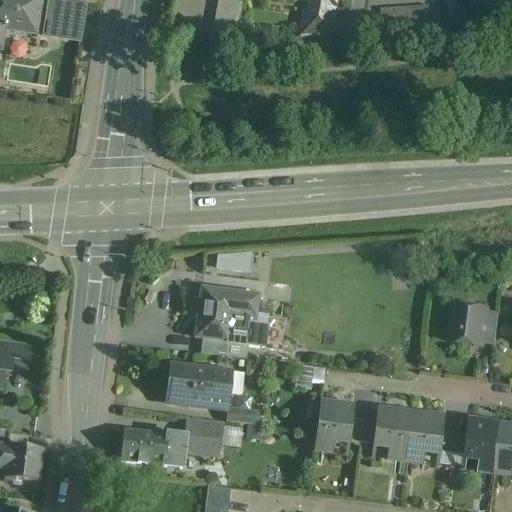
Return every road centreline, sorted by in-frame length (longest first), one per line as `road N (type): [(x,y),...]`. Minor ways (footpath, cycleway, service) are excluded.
road 1 (secondary): [(96,215),(511,187)]
road 2 (residential): [(75,511),(96,215)]
road 3 (residential): [(96,215),(137,0)]
road 4 (residential): [(329,380),(511,401)]
